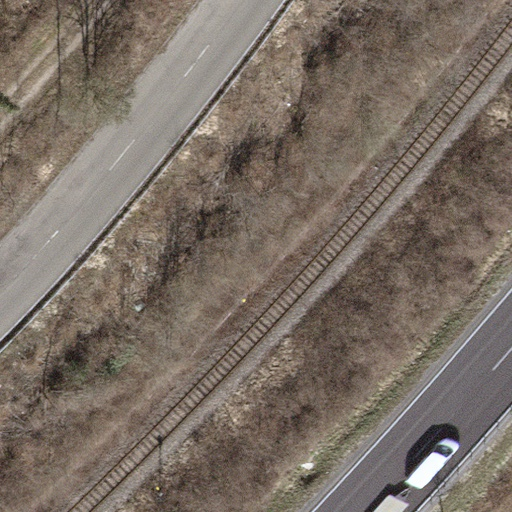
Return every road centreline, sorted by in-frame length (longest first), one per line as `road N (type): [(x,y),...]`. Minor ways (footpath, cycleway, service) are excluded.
road 1 (unclassified): [(0,311),(243,0)]
road 2 (primary): [(511,357),(370,511)]
road 3 (track): [(0,119),(99,0)]
